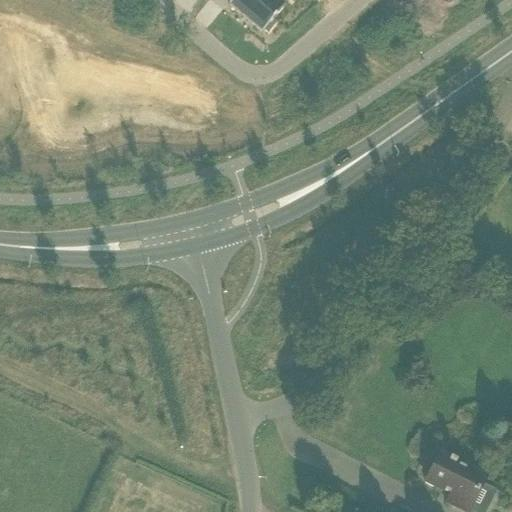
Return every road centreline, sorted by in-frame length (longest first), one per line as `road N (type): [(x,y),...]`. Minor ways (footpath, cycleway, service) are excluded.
road 1 (unclassified): [(511,100),(326,366),(293,397),(237,416)]
road 2 (residential): [(150,0),(249,76),(283,66),(360,0)]
road 3 (tertiary): [(199,246),(306,204),(375,148)]
road 4 (tertiary): [(375,148),(193,219)]
road 5 (tertiary): [(21,247),(46,258),(94,260),(199,246)]
road 6 (tertiary): [(193,219),(21,247)]
road 7 (unclassified): [(237,416),(199,246)]
road 8 (tertiary): [(511,52),(375,148)]
